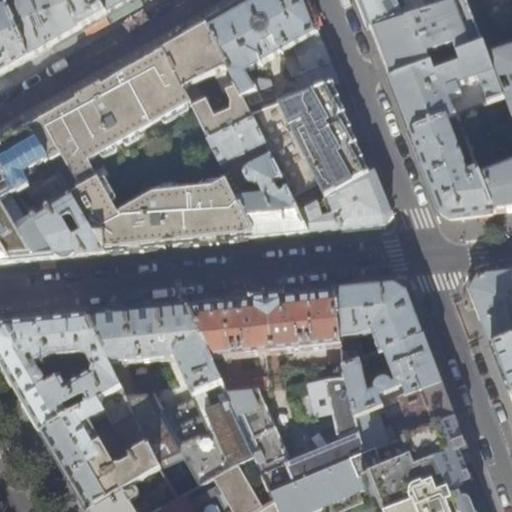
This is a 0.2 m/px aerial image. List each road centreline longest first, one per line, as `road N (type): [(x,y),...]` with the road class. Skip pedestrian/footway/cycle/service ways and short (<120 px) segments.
road 1 (residential): [(0,297),(427,255)]
road 2 (residential): [(427,255),(329,0)]
road 3 (residential): [(511,478),(427,255)]
road 4 (residential): [(199,0),(0,114)]
